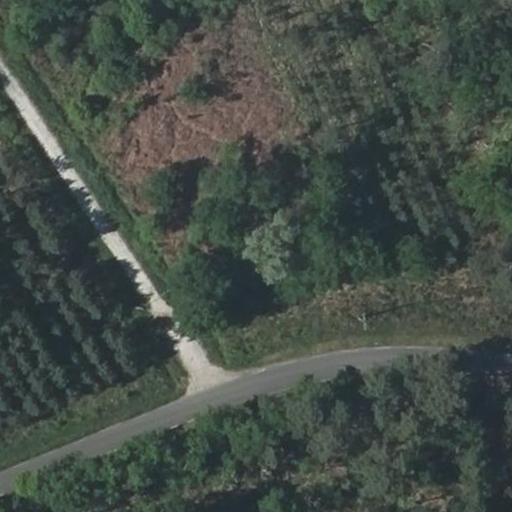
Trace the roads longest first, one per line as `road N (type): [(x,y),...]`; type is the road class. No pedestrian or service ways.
road 1 (tertiary): [(0,483),(322,363),(391,356),(511,370)]
road 2 (track): [(0,29),(250,385)]
